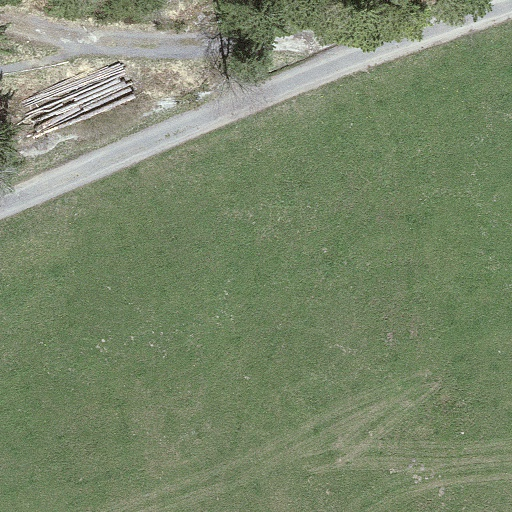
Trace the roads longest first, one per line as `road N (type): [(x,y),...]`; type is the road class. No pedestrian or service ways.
road 1 (track): [(511,4),(382,46),(0,197)]
road 2 (track): [(0,8),(90,35),(382,46)]
